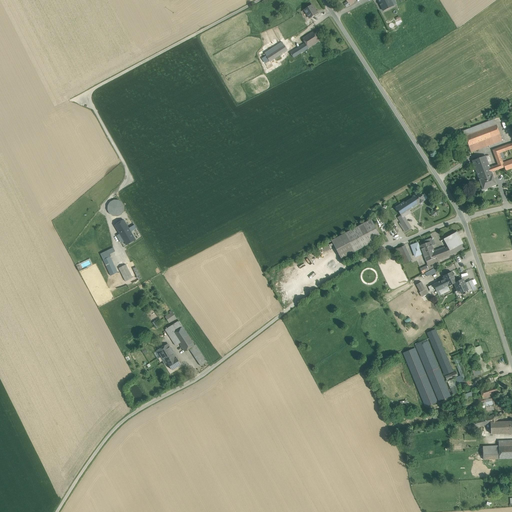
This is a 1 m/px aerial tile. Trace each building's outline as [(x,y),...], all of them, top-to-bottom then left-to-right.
[(390,0),(378,0),(383,11),(394,6),(390,0)] [(312,5),(304,10),(310,19),(317,14),(312,5)] [(313,32),(302,39),(306,43),(309,48),(320,41),(313,32)] [(306,43),(297,49),(300,54),(309,48),(306,43)] [(276,50),(271,53),(275,58),(287,50),(284,45),(276,50)] [(274,47),(264,53),(266,56),(271,53),(276,50),(274,47)] [(271,53),(266,56),(270,61),(275,58),(271,53)] [(494,119),(463,131),(465,136),(496,124),(494,119)] [(496,124),(465,136),(469,146),(484,141),(500,135),(496,124)] [(500,135),(484,141),(486,147),(502,141),(500,135)] [(484,141),(469,146),(471,152),(473,152),(479,149),(486,147),(484,141)] [(498,165),(503,163),(501,159),(499,153),(503,152),(511,148),(511,143),(493,150),(498,165)] [(491,172),(490,168),(488,162),(486,156),(473,161),(478,176),(491,172)] [(511,159),(503,163),(504,167),(506,170),(511,168),(511,159)] [(503,163),(498,165),(490,168),(491,172),(504,167),(503,163)] [(478,176),(478,177),(479,179),(479,180),(483,188),(496,183),(491,172),(478,176)] [(425,200),(419,192),(413,197),(413,198),(411,199),(416,206),(425,200)] [(411,199),(405,203),(404,202),(396,208),(401,216),(403,215),(416,206),(411,199)] [(108,215),(122,215),(123,200),(109,200),(108,215)] [(402,223),(406,220),(403,215),(401,216),(398,217),(402,223)] [(124,220),(115,225),(120,234),(129,228),(130,232),(136,228),(134,225),(128,228),(124,220)] [(380,235),(371,220),(332,241),(334,245),(341,259),(372,242),(371,239),(380,235)] [(129,228),(120,234),(127,245),(135,240),(130,232),(129,228)] [(461,241),(457,232),(444,240),(448,248),(461,241)] [(433,238),(425,241),(426,244),(420,246),(422,252),(423,254),(434,251),(432,246),(435,245),(433,238)] [(448,248),(451,255),(465,247),(461,241),(448,248)] [(420,246),(419,246),(418,243),(411,246),(415,257),(422,254),(421,252),(422,252),(420,246)] [(411,261),(404,246),(396,250),(403,265),(411,261)] [(434,251),(423,254),(428,265),(428,266),(432,265),(438,262),(439,262),(439,260),(451,255),(448,248),(445,249),(444,247),(434,251)] [(117,273),(110,257),(105,259),(103,260),(111,276),(117,273)] [(90,260),(77,263),(78,269),(92,266),(90,260)] [(126,265),(119,268),(126,282),(132,278),(126,265)] [(432,265),(428,266),(428,265),(420,269),(422,274),(429,271),(429,270),(433,268),(432,265)] [(452,272),(443,276),(444,278),(442,278),(443,280),(441,281),(444,288),(448,286),(448,287),(454,284),(457,283),(456,282),(452,272)] [(465,283),(463,280),(456,282),(457,283),(454,284),(458,291),(460,290),(462,293),(467,290),(468,290),(465,283)] [(441,281),(433,285),(436,290),(437,292),(437,291),(439,295),(441,294),(439,290),(444,288),(441,281)] [(425,290),(421,282),(416,285),(420,292),(425,290)] [(469,282),(465,283),(468,290),(467,290),(468,293),(473,291),(469,282)] [(172,313),(165,317),(169,323),(176,318),(172,313)] [(179,321),(172,325),(176,331),(183,327),(179,321)] [(172,325),(165,330),(176,346),(179,344),(173,333),(176,331),(172,325)] [(195,345),(183,327),(176,331),(173,333),(179,344),(185,352),(189,349),(195,345)] [(452,370),(436,331),(428,335),(444,374),(452,370)] [(451,396),(427,340),(415,345),(438,401),(451,396)] [(195,345),(189,349),(197,360),(203,356),(196,344),(195,345)] [(168,345),(157,351),(164,362),(175,355),(168,345)] [(486,361),(480,347),(475,349),(481,363),(486,361)] [(437,402),(415,348),(403,353),(425,407),(437,402)] [(489,370),(486,361),(481,363),(475,349),(473,350),(482,373),(489,370)] [(470,350),(452,357),(462,382),(469,379),(465,371),(468,369),(467,367),(476,363),(470,350)] [(164,362),(166,365),(167,365),(168,364),(172,370),(181,365),(177,358),(175,355),(164,362)] [(203,356),(197,360),(201,366),(207,362),(203,356)] [(458,376),(456,372),(445,377),(447,380),(458,376)] [(461,391),(455,378),(447,381),(453,395),(461,391)] [(497,384),(480,390),(482,395),(483,399),(491,396),(500,393),(497,384)] [(486,407),(494,406),(491,396),(483,399),(478,400),(479,404),(485,402),(486,407)] [(490,422),(498,422),(498,420),(506,417),(504,412),(473,421),(475,428),(490,424),(490,422)] [(490,422),(490,424),(491,434),(506,433),(505,422),(498,422),(490,422)] [(499,446),(499,459),(511,458),(511,445),(508,446),(499,446)] [(499,446),(483,447),(483,460),(499,459),(499,446)]
